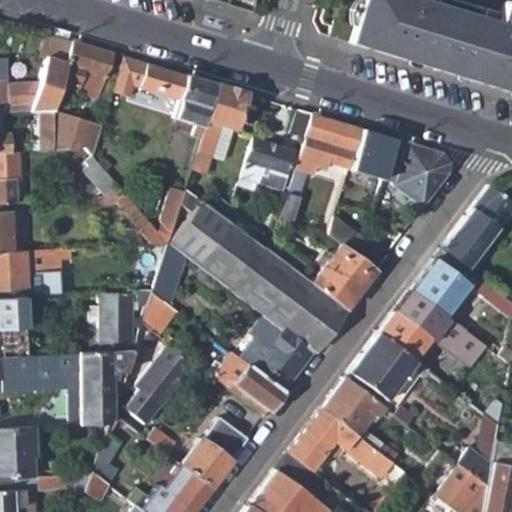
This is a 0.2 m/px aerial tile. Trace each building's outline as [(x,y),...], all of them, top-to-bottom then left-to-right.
[(511,93),(511,16),(483,8),(481,17),(435,4),(436,0),(358,0),(345,43),(511,93)] [(51,26),(49,33),(66,39),(69,32),(51,26)] [(92,98),(106,52),(69,41),(61,65),(56,80),(66,83),(64,89),(92,98)] [(178,120),(198,126),(211,84),(117,55),(106,91),(125,97),(129,85),(176,99),(167,128),(175,131),(178,120)] [(0,111),(35,110),(48,109),(56,80),(61,65),(45,60),(37,82),(0,83),(0,111)] [(198,126),(186,168),(202,173),(207,156),(219,159),(239,92),(211,84),(198,126)] [(35,151),(48,150),(48,109),(35,110),(35,151)] [(81,149),(87,156),(97,124),(48,109),(48,150),(81,149)] [(300,136),(308,113),(293,109),(286,132),(300,136)] [(345,168),(346,163),(357,128),(308,113),(300,136),(295,152),(345,168)] [(361,169),(372,133),(357,128),(346,163),(361,169)] [(278,188),(289,149),(247,137),(236,176),(278,188)] [(389,184),(417,205),(444,170),(437,152),(389,138),(378,173),(390,177),(389,184)] [(5,153),(0,153),(0,202),(5,203),(10,202),(10,180),(15,180),(14,152),(5,153)] [(123,197),(87,157),(81,163),(85,168),(79,173),(102,198),(123,197)] [(180,187),(184,175),(171,171),(157,218),(170,222),(174,206),(180,187)] [(511,203),(485,183),(437,246),(467,268),(511,206),(511,203)] [(259,313),(308,350),(340,307),(307,282),(293,272),(271,255),(252,241),(223,220),(211,210),(180,187),(174,206),(214,237),(202,253),(168,228),(163,241),(259,313)] [(123,197),(102,198),(89,199),(89,205),(104,206),(112,203),(150,245),(163,244),(163,241),(123,197)] [(223,220),(226,210),(214,201),(211,210),(223,220)] [(0,252),(18,252),(17,223),(6,224),(5,203),(0,202),(0,252)] [(247,222),(227,207),(226,210),(223,220),(252,241),(258,232),(251,227),(249,230),(244,226),(247,222)] [(336,242),(370,267),(381,253),(330,216),(325,234),(336,242)] [(307,282),(340,307),(370,267),(336,242),(307,282)] [(293,272),(302,261),(279,244),(271,255),(293,272)] [(467,268),(437,246),(407,286),(433,306),(464,329),(473,317),(447,298),(468,269),(467,268)] [(18,252),(0,252),(0,290),(22,290),(22,297),(38,296),(36,262),(48,261),(47,250),(18,252)] [(146,293),(159,301),(170,286),(164,283),(169,266),(156,262),(153,272),(147,290),(146,293)] [(511,301),(471,270),(463,280),(509,315),(511,311),(511,301)] [(122,292),(127,292),(131,292),(147,290),(153,272),(121,274),(122,292)] [(433,306),(407,286),(374,331),(416,363),(425,351),(420,346),(428,336),(417,328),(433,306)] [(131,292),(133,308),(141,308),(146,293),(147,290),(131,292)] [(93,293),(91,342),(125,340),(127,292),(122,292),(93,293)] [(234,358),(278,391),(308,350),(259,313),(249,326),(249,337),(234,358)] [(416,363),(374,331),(344,370),(382,397),(406,365),(420,377),(425,369),(416,363)] [(126,353),(120,370),(131,374),(141,341),(131,338),(126,353)] [(126,408),(141,420),(187,363),(163,344),(131,384),(134,387),(126,408)] [(503,345),(496,354),(508,363),(511,350),(503,345)] [(207,373),(261,414),(278,391),(234,358),(224,351),(207,373)] [(120,370),(126,353),(0,359),(0,370),(57,368),(58,389),(73,388),(74,424),(103,421),(105,416),(104,374),(119,373),(120,370)] [(381,406),(340,376),(317,406),(376,449),(382,441),(361,424),(368,415),(372,418),(381,406)] [(376,449),(317,406),(306,421),(379,475),(391,460),(376,449)] [(390,413),(405,424),(410,416),(396,406),(390,413)] [(87,470),(95,476),(122,428),(105,416),(103,421),(87,470)] [(142,425),(137,431),(161,450),(169,440),(149,425),(146,428),(142,425)] [(31,426),(0,427),(0,472),(6,473),(6,478),(31,476),(30,458),(33,458),(31,426)] [(475,453),(465,446),(453,461),(455,462),(483,483),(492,438),(493,435),(479,432),(475,453)] [(195,437),(176,462),(207,485),(225,461),(195,437)] [(511,442),(492,438),(483,483),(476,511),(509,511),(511,498),(511,442)] [(153,511),(186,511),(207,485),(176,462),(166,476),(175,483),(153,511)] [(476,511),(483,483),(455,462),(436,486),(421,475),(417,481),(453,508),(458,511),(476,511)] [(324,511),(327,509),(271,467),(244,503),(255,511),(324,511)] [(104,482),(95,476),(87,470),(86,473),(81,488),(94,495),(104,482)] [(86,473),(68,474),(69,492),(80,490),(81,488),(86,473)] [(6,478),(0,478),(0,511),(8,511),(8,495),(34,493),(32,476),(31,476),(6,478)] [(444,511),(450,511),(453,508),(417,481),(409,491),(420,499),(422,496),(444,511)] [(141,511),(142,511),(146,506),(140,502),(136,508),(141,511)] [(255,511),(244,503),(237,511),(255,511)]
